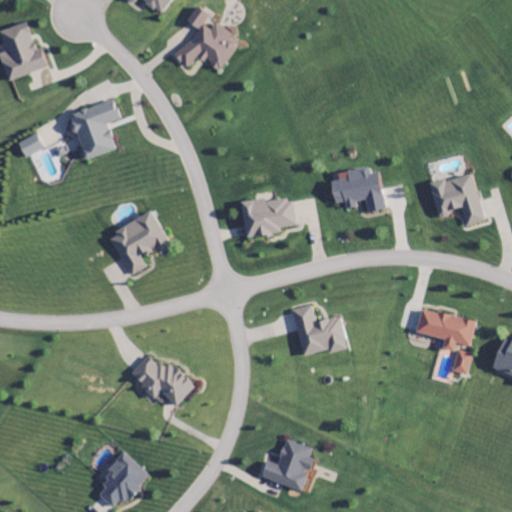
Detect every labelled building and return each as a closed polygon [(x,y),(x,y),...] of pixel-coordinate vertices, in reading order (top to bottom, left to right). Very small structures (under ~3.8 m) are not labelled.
[(138,0),(160,17),(172,0),(125,0),(133,6),(137,0),(138,0)] [(186,24),(198,31),(192,40),(175,56),(174,57),(185,70),(197,59),(213,69),(220,73),(235,48),(229,41),(232,35),(214,24),(208,16),(196,8),(186,24)] [(42,72),(28,23),(0,31),(0,52),(8,81),(42,72)] [(114,152),(106,126),(119,122),(112,102),(67,116),(82,162),(114,152)] [(23,159),(41,151),(34,136),(16,145),(23,159)] [(385,211),(377,174),(369,176),(368,169),(346,173),(347,181),(330,184),(335,206),(345,204),(345,208),(365,204),(367,215),(385,211)] [(429,186),(437,219),(461,213),(465,228),(483,224),(471,175),(429,186)] [(240,206),(245,241),(280,235),(279,230),(296,227),(291,198),(240,206)] [(129,278),(146,269),(140,259),(154,252),(157,257),(170,250),(151,214),(108,237),(129,278)] [(301,359),(345,350),(339,319),(315,324),(311,307),(291,312),(301,359)] [(415,335),(443,342),(441,351),(453,354),(455,345),(469,349),(475,324),(421,310),(415,335)] [(511,339),(511,341),(503,338),(491,372),(511,378),(511,339)] [(466,377),(471,356),(456,352),(451,373),(466,377)] [(153,401),(159,395),(174,409),(194,389),(166,363),(159,370),(146,358),(128,377),(153,401)] [(260,480),(301,494),(307,475),(308,476),(313,461),(309,459),(311,451),(285,442),(276,466),(266,463),(260,480)] [(111,511),(114,511),(147,479),(122,454),(96,481),(105,490),(97,497),(111,511)]
